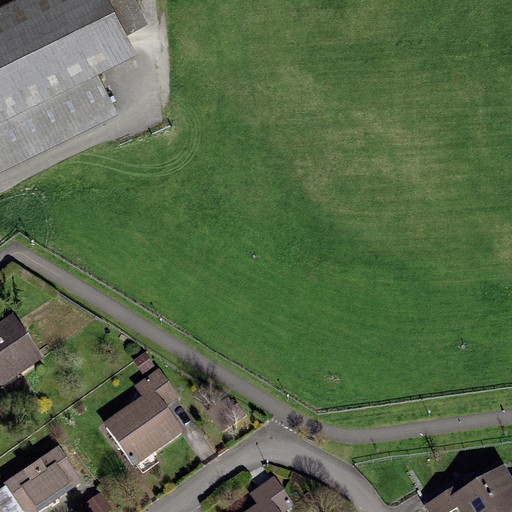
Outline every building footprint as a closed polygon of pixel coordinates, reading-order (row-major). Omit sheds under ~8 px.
[(101,0),(16,0),(0,8),(0,151),(104,100),(91,72),(128,54),(118,36),(140,25),(127,0),(101,0)] [(7,326),(0,331),(0,391),(36,366),(7,326)] [(141,402),(102,428),(129,468),(177,436),(157,407),(170,398),(154,375),(132,390),(141,402)] [(233,426),(219,405),(209,412),(223,432),(233,426)] [(40,511),(75,488),(54,457),(1,493),(14,511),(40,511)] [(511,511),(511,502),(497,480),(456,505),(451,496),(425,511),(511,511)] [(257,511),(256,511),(276,511),(285,506),(269,484),(248,499),(257,511)] [(95,500),(83,509),(85,511),(101,511),(104,511),(95,500)]
